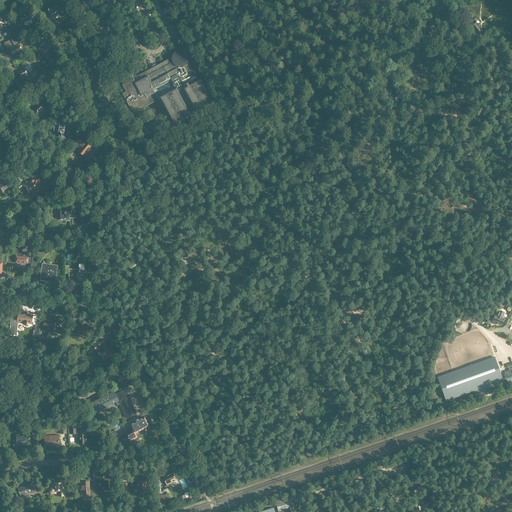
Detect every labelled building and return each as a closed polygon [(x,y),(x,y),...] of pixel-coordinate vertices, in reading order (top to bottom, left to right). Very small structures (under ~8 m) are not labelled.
[(59,14),(57,11),(56,7),(58,7),(59,8),(62,7),(59,0),(57,1),(57,2),(52,4),(52,5),(47,7),(51,17),(59,14)] [(22,23),(23,23),(32,19),(29,12),(25,13),(25,15),(20,17),(21,20),(22,23)] [(22,23),(21,20),(15,23),(18,30),(25,27),(23,23),(22,23)] [(475,21),(466,27),(469,32),(473,29),(477,34),(481,31),(477,25),(478,25),(475,21)] [(46,50),(51,47),(46,38),(45,36),(37,41),(40,47),(43,45),(46,50)] [(10,40),(4,43),(8,49),(13,47),(12,46),(19,42),(16,37),(10,40)] [(172,58),(162,63),(155,67),(139,75),(142,81),(135,85),(132,79),(121,85),(125,92),(122,94),(125,99),(123,100),(124,102),(126,102),(132,114),(139,110),(143,108),(142,106),(158,97),(161,102),(165,100),(176,120),(177,119),(178,122),(193,114),(191,112),(193,111),(183,94),(188,91),(199,110),(200,109),(200,110),(212,103),(200,81),(199,81),(189,62),(188,62),(188,61),(188,60),(188,59),(188,58),(188,56),(187,55),(187,54),(186,54),(185,53),(184,52),(183,52),(182,51),(181,51),(180,51),(179,51),(177,52),(176,52),(175,53),(174,54),(173,55),(173,56),(172,58)] [(29,82),(31,81),(31,80),(37,76),(34,71),(28,74),(24,68),(17,72),(22,80),(25,78),(28,82),(29,82)] [(47,98),(48,97),(42,90),(32,98),(37,104),(37,103),(38,105),(33,109),(39,116),(45,111),(47,111),(48,112),(50,112),(51,111),(51,109),(45,109),(44,110),(38,102),(44,98),(45,99),(46,99),(47,98)] [(154,128),(155,128),(154,127),(153,127),(152,125),(151,126),(149,122),(147,124),(148,125),(142,128),(146,134),(149,133),(148,132),(152,130),(153,131),(155,130),(154,128)] [(60,128),(56,127),(54,127),(53,132),(60,133),(60,138),(61,140),(63,139),(66,139),(67,135),(68,134),(68,131),(64,131),(66,125),(60,124),(60,128)] [(126,131),(122,124),(117,127),(121,134),(126,131)] [(90,157),(91,155),(92,153),(88,150),(92,146),(85,141),(87,139),(83,136),(80,139),(79,138),(75,144),(80,148),(77,151),(85,157),(86,156),(88,158),(90,157)] [(5,180),(0,183),(0,187),(2,191),(13,185),(8,177),(4,179),(5,180)] [(32,194),(40,190),(38,187),(43,184),(39,177),(27,185),(32,194)] [(75,210),(72,210),(71,210),(65,210),(65,211),(59,212),(60,220),(64,220),(65,220),(70,220),(70,218),(72,218),(73,219),(76,218),(75,210)] [(28,254),(28,255),(32,252),(29,248),(31,247),(28,243),(21,249),(26,255),(28,254)] [(31,264),(33,256),(17,254),(16,256),(15,263),(28,264),(28,263),(31,264)] [(55,282),(57,266),(43,264),(41,275),(41,281),(49,282),(50,282),(51,282),(55,282)] [(79,265),(79,270),(77,270),(70,270),(69,281),(77,281),(77,279),(79,280),(79,282),(84,279),(85,265),(79,265)] [(495,315),(492,322),(502,326),(504,319),(502,318),(504,313),(499,311),(497,316),(495,315)] [(18,314),(18,315),(12,314),(9,334),(17,335),(18,322),(27,323),(32,323),(33,316),(18,314)] [(61,324),(60,324),(60,320),(51,319),(51,321),(45,320),(43,330),(50,331),(50,329),(59,331),(59,328),(60,328),(61,324)] [(80,325),(78,324),(76,328),(79,329),(78,332),(88,336),(91,327),(88,325),(87,327),(80,325)] [(47,337),(39,336),(38,344),(39,344),(39,346),(43,346),(43,344),(45,345),(47,337)] [(96,350),(98,352),(99,352),(105,360),(110,356),(109,355),(112,353),(106,346),(104,344),(105,343),(102,340),(93,346),(96,350)] [(473,392),(475,396),(505,386),(494,357),(453,372),(438,378),(446,401),(473,392)] [(123,369),(115,373),(121,384),(129,381),(123,369)] [(127,418),(136,413),(125,390),(115,395),(114,392),(113,393),(110,388),(106,390),(108,395),(89,405),(94,414),(118,401),(127,418)] [(130,422),(133,430),(147,423),(144,416),(130,422)] [(70,435),(76,434),(76,437),(79,437),(79,444),(87,444),(86,430),(77,430),(76,425),(70,425),(70,435)] [(37,434),(36,427),(31,427),(32,429),(28,430),(29,436),(37,434)] [(16,435),(17,439),(13,440),(15,449),(29,447),(28,437),(26,438),(25,434),(16,435)] [(59,435),(49,436),(44,436),(44,445),(55,444),(55,445),(59,445),(59,435)] [(162,472),(161,473),(167,485),(170,484),(169,481),(175,478),(175,476),(176,476),(173,470),(172,471),(171,468),(167,470),(166,469),(162,471),(162,472)] [(149,479),(144,479),(144,481),(136,481),(137,485),(138,485),(138,486),(139,486),(139,494),(139,495),(140,496),(141,496),(142,496),(143,495),(143,494),(143,493),(148,493),(148,488),(149,488),(149,479)] [(383,486),(377,480),(372,486),(379,491),(383,486)] [(96,482),(97,487),(93,487),(93,490),(94,496),(98,496),(98,491),(108,490),(108,481),(96,482)] [(93,490),(89,490),(89,482),(80,482),(81,489),(80,489),(81,495),(87,494),(88,499),(94,499),(93,496),(94,496),(93,490)] [(54,483),(54,487),(52,487),(50,488),(50,491),(51,493),(55,493),(55,491),(60,491),(60,497),(63,497),(63,483),(54,483)] [(419,483),(412,488),(416,494),(423,489),(419,483)] [(33,487),(30,488),(29,485),(18,489),(20,496),(28,494),(32,493),(32,494),(35,493),(33,487)] [(366,486),(356,489),(357,495),(358,496),(368,493),(366,486)] [(430,492),(423,499),(428,504),(435,498),(430,492)] [(292,498),(276,503),(278,511),(294,507),(292,498)]
